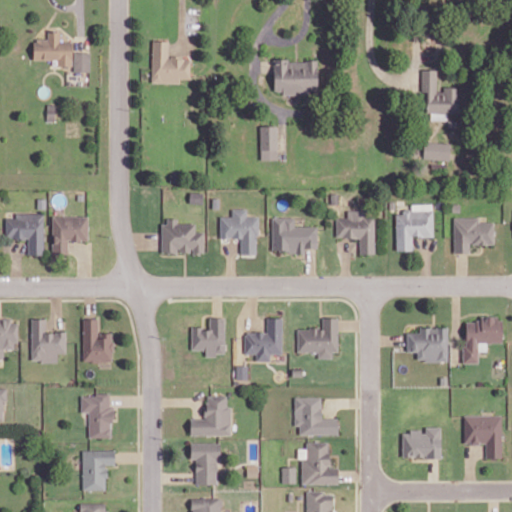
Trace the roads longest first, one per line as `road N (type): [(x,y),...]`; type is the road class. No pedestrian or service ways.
road 1 (residential): [(152,511),(152,354),(120,214),(120,0)]
road 2 (residential): [(0,284),(369,285)]
road 3 (residential): [(369,511),(369,285)]
road 4 (residential): [(369,285),(511,284)]
road 5 (residential): [(369,488),(511,489)]
